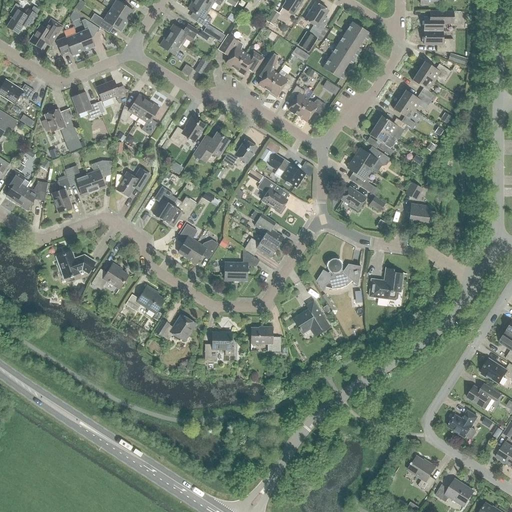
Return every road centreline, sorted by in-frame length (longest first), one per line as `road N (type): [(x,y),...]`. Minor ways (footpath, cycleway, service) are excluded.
road 1 (residential): [(321,221),(261,305),(228,307),(211,306),(147,265),(143,242),(106,218),(38,240),(0,216)]
road 2 (tertiary): [(273,475),(324,411),(445,324),(471,280)]
road 3 (residential): [(511,283),(428,420),(426,437),(511,492)]
road 4 (primary): [(227,511),(0,363)]
road 5 (primary): [(0,375),(203,511)]
road 6 (residential): [(320,147),(232,91),(196,95),(132,54)]
road 7 (residential): [(471,280),(420,251),(365,241),(321,221)]
road 8 (residential): [(0,47),(58,82),(132,54)]
road 9 (residential): [(320,147),(392,65),(399,34)]
road 10 (tertiary): [(499,235),(498,104)]
